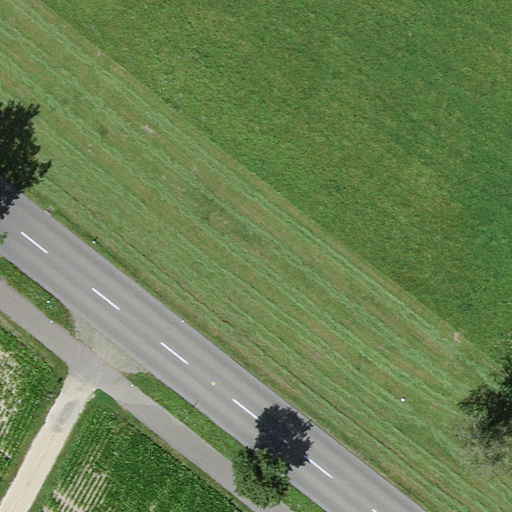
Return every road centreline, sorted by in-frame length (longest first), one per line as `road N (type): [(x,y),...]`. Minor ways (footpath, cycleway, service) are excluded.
road 1 (secondary): [(0,213),(375,511)]
road 2 (track): [(8,511),(116,305)]
